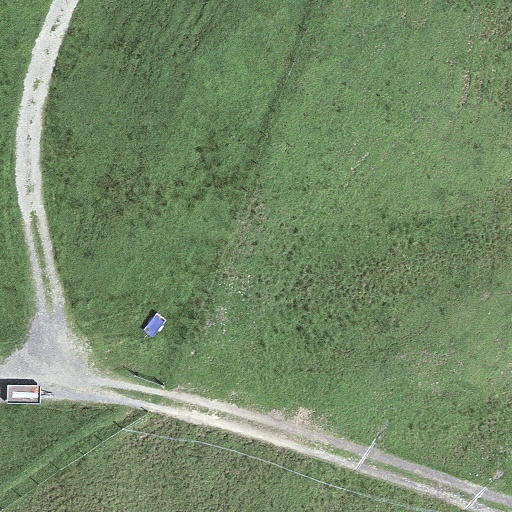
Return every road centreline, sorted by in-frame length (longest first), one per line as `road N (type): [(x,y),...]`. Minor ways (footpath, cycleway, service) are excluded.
road 1 (track): [(511,509),(184,405),(59,390),(0,392)]
road 2 (track): [(59,390),(29,140),(38,82),(68,0)]
